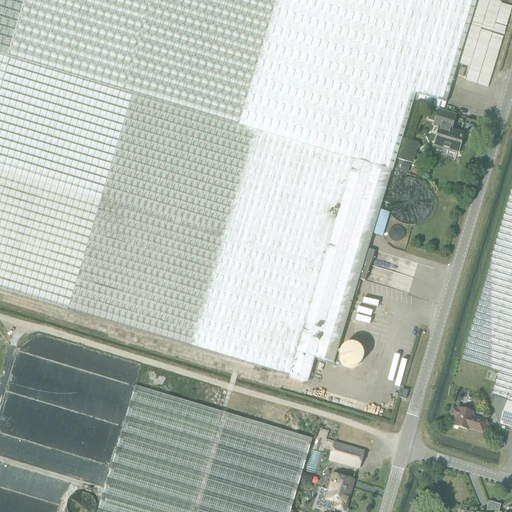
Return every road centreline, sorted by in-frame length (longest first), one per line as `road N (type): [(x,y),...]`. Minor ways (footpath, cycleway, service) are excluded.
road 1 (track): [(0,317),(406,440)]
road 2 (unclassified): [(403,448),(511,81)]
